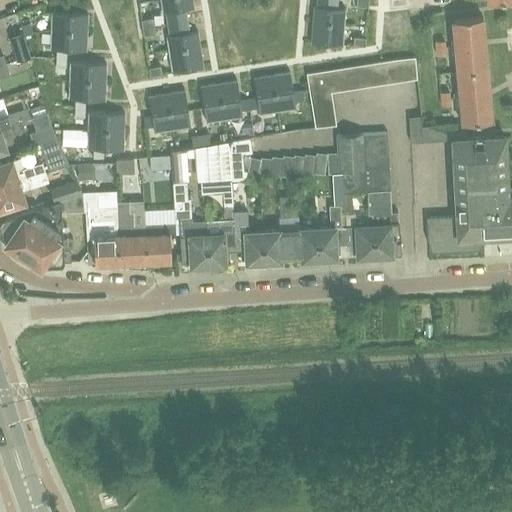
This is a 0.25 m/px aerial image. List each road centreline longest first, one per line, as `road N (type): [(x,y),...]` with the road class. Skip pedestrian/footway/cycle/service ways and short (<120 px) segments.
road 1 (residential): [(511,279),(164,303)]
road 2 (residential): [(164,303),(135,291),(26,277),(0,257)]
road 3 (residential): [(164,303),(0,320)]
